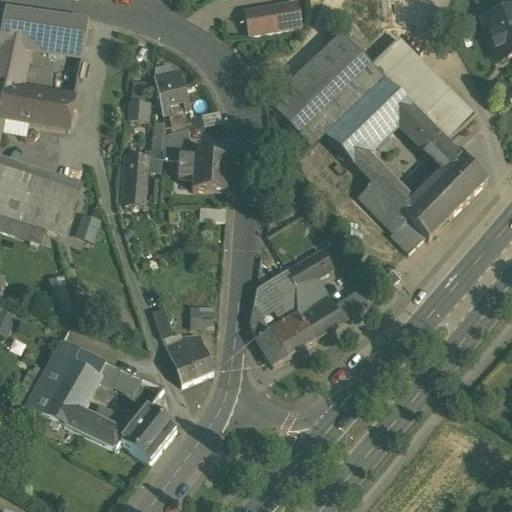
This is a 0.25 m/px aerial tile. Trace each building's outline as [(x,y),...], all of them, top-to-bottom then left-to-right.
[(511,0),(499,5),(504,16),(483,24),(499,64),(511,58),(511,0)] [(296,7),(245,15),(249,41),(300,33),(296,7)] [(22,15),(5,12),(0,35),(0,39),(16,42),(22,15)] [(88,24),(22,15),(16,42),(14,54),(31,56),(82,64),(88,24)] [(340,38),(268,108),(310,151),(323,138),(321,136),(325,114),(371,70),(340,38)] [(16,42),(0,39),(0,83),(8,85),(14,54),(16,42)] [(474,115),(400,41),(372,69),(412,110),(446,144),(474,115)] [(31,56),(14,54),(8,85),(7,90),(24,92),(31,56)] [(371,70),(325,114),(321,136),(323,138),(353,167),(354,167),(364,158),(396,125),(412,110),(372,69),(371,70)] [(180,76),(154,82),(162,113),(167,111),(187,107),(180,76)] [(131,83),(130,123),(151,124),(152,84),(131,83)] [(7,90),(4,89),(0,108),(0,121),(3,122),(30,126),(35,94),(24,92),(7,90)] [(74,101),(35,94),(30,126),(69,133),(74,101)] [(190,120),(187,107),(167,111),(171,125),(190,120)] [(446,144),(412,110),(396,125),(434,162),(449,147),(446,144)] [(195,133),(164,139),(162,163),(179,165),(179,160),(188,160),(189,146),(194,146),(195,133)] [(486,185),(449,147),(434,162),(442,169),(434,177),(439,182),(424,197),(448,221),(486,185)] [(413,208),(364,158),(354,167),(372,186),(408,223),(424,239),(427,242),(437,232),(413,208)] [(146,162),(127,160),(122,207),(142,209),(146,162)] [(188,160),(179,160),(179,165),(178,181),(193,182),(192,194),(227,196),(230,164),(188,160)] [(82,188),(0,162),(0,217),(65,239),(82,188)] [(408,223),(372,186),(359,200),(393,236),(408,223)] [(448,221),(424,197),(413,208),(437,232),(448,221)] [(226,213),(200,212),(199,224),(225,225),(226,213)] [(75,240),(93,246),(101,223),(83,217),(75,240)] [(393,236),(390,240),(407,258),(424,239),(408,223),(393,236)] [(323,255),(287,276),(296,293),(316,283),(333,271),(323,255)] [(287,276),(274,283),(285,301),(296,293),(287,276)] [(274,283),(257,294),(250,330),(264,320),(285,301),(274,283)] [(316,283),(296,293),(297,319),(327,302),(316,283)] [(367,293),(345,306),(353,318),(375,304),(367,293)] [(327,302),(297,319),(315,346),(343,325),(334,312),(327,302)] [(353,318),(345,306),(334,312),(343,325),(353,318)] [(192,312),(192,333),(215,334),(215,313),(192,312)] [(0,314),(0,336),(5,339),(14,322),(0,314)] [(163,314),(152,318),(162,344),(172,340),(163,314)] [(270,336),(256,344),(272,371),(315,346),(297,319),(270,336)] [(250,330),(256,344),(270,336),(264,320),(250,330)] [(213,378),(197,339),(196,340),(182,340),(183,344),(184,344),(197,384),(213,378)] [(61,350),(50,344),(37,369),(47,375),(61,350)] [(183,344),(166,350),(182,391),(197,384),(184,344),(183,344)] [(109,370),(62,348),(45,380),(27,411),(44,419),(56,396),(70,403),(76,395),(88,402),(97,384),(102,386),(109,370)] [(47,375),(37,369),(34,374),(45,380),(47,375)] [(121,376),(109,370),(102,386),(114,391),(121,376)] [(34,374),(31,373),(14,403),(27,411),(45,380),(34,374)] [(70,403),(56,396),(44,419),(53,424),(50,429),(56,432),(59,427),(70,432),(78,415),(80,416),(88,402),(76,395),(70,403)] [(124,422),(99,411),(94,422),(126,437),(137,423),(128,417),(124,422)] [(176,435),(146,412),(137,423),(126,437),(119,446),(122,448),(148,470),(176,435)] [(80,416),(78,415),(70,432),(116,455),(122,448),(119,446),(126,437),(94,422),(80,416)]
